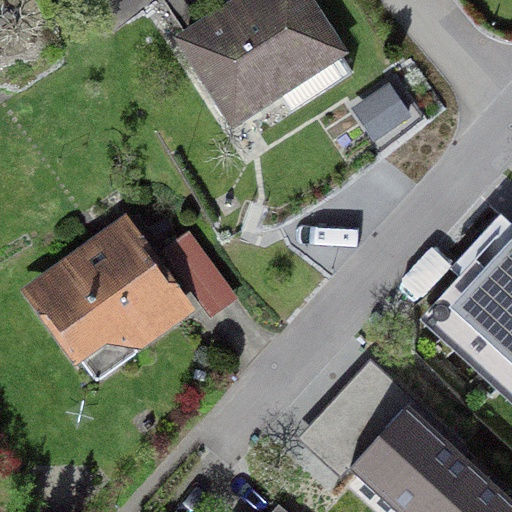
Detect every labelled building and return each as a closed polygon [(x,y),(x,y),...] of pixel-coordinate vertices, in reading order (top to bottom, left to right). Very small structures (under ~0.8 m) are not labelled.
[(349,59),(310,0),(238,0),(234,3),(174,42),(233,133),(349,59)] [(412,121),(390,87),(352,111),(374,145),(412,121)] [(139,356),(196,314),(126,217),(20,294),(77,372),(83,368),(95,384),(137,353),(139,356)] [(162,254),(211,321),(238,302),(189,234),(162,254)] [(433,310),(511,382),(511,242),(503,234),(433,310)] [(348,476),(386,511),(511,511),(511,508),(410,414),(417,405),(371,363),(297,442),(341,483),(348,476)]
